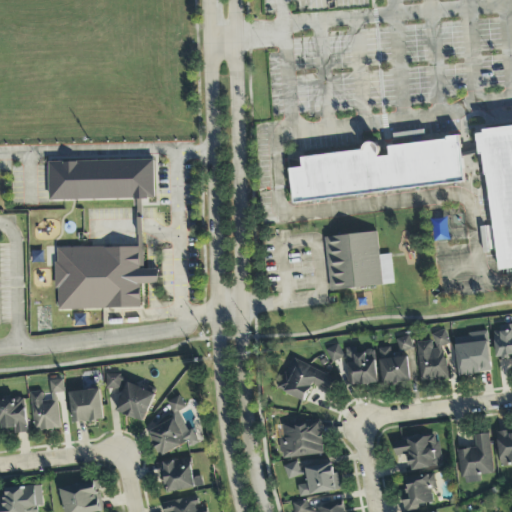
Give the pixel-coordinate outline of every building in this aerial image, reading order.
[(465,185),(460,139),(389,146),(390,157),(379,158),(378,143),(365,144),(366,152),(302,158),(303,168),(290,169),(293,201),(465,185)] [(154,161),(49,163),(50,202),(155,199),(154,161)] [(138,248),(55,249),(56,290),(58,290),(58,311),(141,309),(141,285),(159,285),(158,270),(143,270),(142,225),(138,225),(138,248)] [(325,237),(329,291),(394,286),(391,255),(378,256),(377,234),(325,237)] [(85,326),(85,315),(75,315),(75,326),(85,326)] [(447,380),(444,346),(448,346),(447,333),(432,334),(432,342),(417,343),(420,382),(447,380)] [(459,377),(480,375),(480,372),(491,371),(488,333),(455,336),(459,377)] [(396,339),(399,352),(413,349),(410,336),(396,339)] [(332,364),(344,358),(338,345),(326,350),(332,364)] [(376,351),(356,352),(356,348),(347,348),(349,386),(377,385),(376,351)] [(382,386),(410,385),(409,357),(392,358),(391,348),(380,349),(382,386)] [(305,402),(312,385),(330,393),(336,378),(291,359),(277,390),(305,402)] [(122,375),(107,375),(107,390),(122,389),(122,375)] [(30,395),(34,432),(60,428),(56,394),(65,393),(63,380),(49,381),(50,392),(30,395)] [(116,411),(143,423),(156,395),(128,383),(116,411)] [(72,423),(103,422),(101,390),(71,392),(72,423)] [(149,432),(160,457),(189,444),(191,448),(199,444),(193,429),(187,432),(179,412),(186,409),(180,396),(168,402),(173,414),(159,420),(161,426),(149,432)] [(14,434),(26,434),(26,400),(0,400),(0,429),(14,429),(14,434)] [(323,456),(321,422),(280,425),(282,458),(323,456)] [(493,475),(489,434),(474,436),(476,449),(458,451),(462,485),(481,483),(480,476),(493,475)] [(440,468),(438,436),(393,440),(395,457),(408,456),(410,471),(440,468)] [(203,488),(202,477),(193,478),(191,459),(155,464),(158,482),(164,481),(166,493),(203,488)] [(288,480),(302,476),(298,462),(284,466),(288,480)] [(300,498),(339,491),(334,464),(307,469),(309,484),(298,486),(300,498)] [(433,505),(432,491),(436,491),(435,475),(407,478),(408,493),(402,493),(403,511),(406,511),(419,511),(418,506),(433,505)] [(60,489),(65,511),(104,511),(98,481),(60,489)] [(37,511),(37,507),(43,506),(42,487),(6,488),(6,499),(1,499),(1,511),(37,511)]
